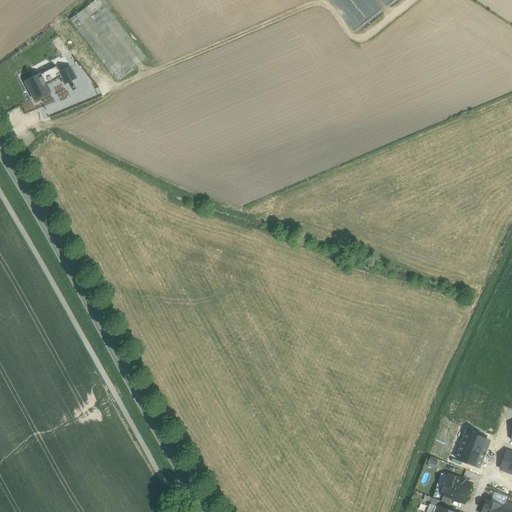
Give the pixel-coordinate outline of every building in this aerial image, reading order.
[(146,58),(100,0),(95,0),(69,20),(117,81),(146,58)] [(59,73),(56,66),(25,82),(34,100),(49,92),(46,85),(61,77),(59,73)] [(70,68),(59,73),(61,77),(64,84),(75,78),(70,68)] [(511,453),(507,451),(500,469),(511,473),(511,453)] [(472,485),(449,476),(443,489),(442,493),(453,497),(465,502),(472,485)] [(453,497),(442,493),(443,489),(437,487),(433,498),(450,505),(453,497)] [(450,505),(433,498),(431,505),(438,507),(448,510),(450,505)] [(501,505),(487,500),(483,511),(511,511),(505,509),(500,507),(501,505)]
